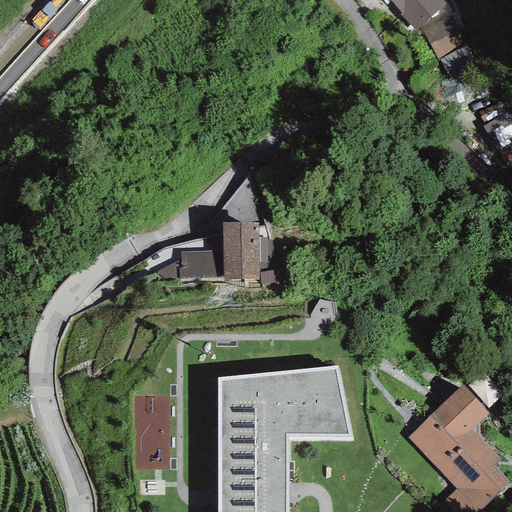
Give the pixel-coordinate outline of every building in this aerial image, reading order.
[(389,0),(402,13),(400,15),(415,31),(445,3),(441,0),(389,0)] [(466,44),(450,14),(421,28),(436,59),(439,58),(466,44)] [(478,68),(466,44),(439,58),(450,81),(478,68)] [(499,115),(486,121),(495,140),(508,134),(499,115)] [(258,223),(222,224),(222,251),(181,252),(181,260),(181,268),(179,268),(179,278),(222,277),(223,281),(259,281),(258,223)] [(181,268),(181,260),(154,272),(178,285),(179,278),(179,268),(181,268)] [(338,367),(217,378),(217,511),(289,511),(289,439),(352,438),(338,367)] [(488,413),(462,386),(407,437),(455,489),(444,500),(455,511),(476,511),(508,482),(492,465),(500,459),(471,429),(488,413)]
